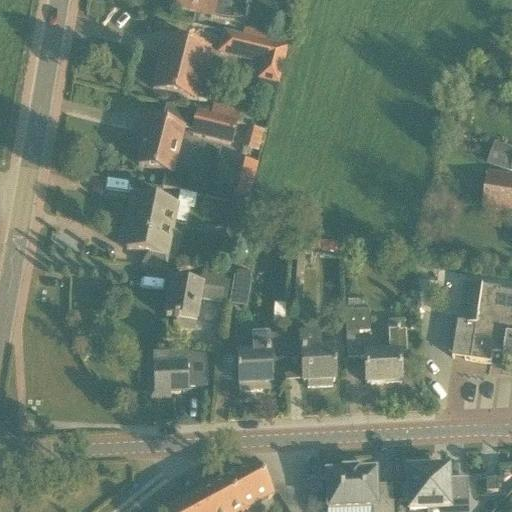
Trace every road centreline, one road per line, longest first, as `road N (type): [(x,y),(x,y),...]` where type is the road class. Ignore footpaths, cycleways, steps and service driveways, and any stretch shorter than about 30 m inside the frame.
road 1 (residential): [(0,453),(511,431)]
road 2 (tertiary): [(21,206),(58,0)]
road 3 (tertiary): [(0,328),(21,206)]
